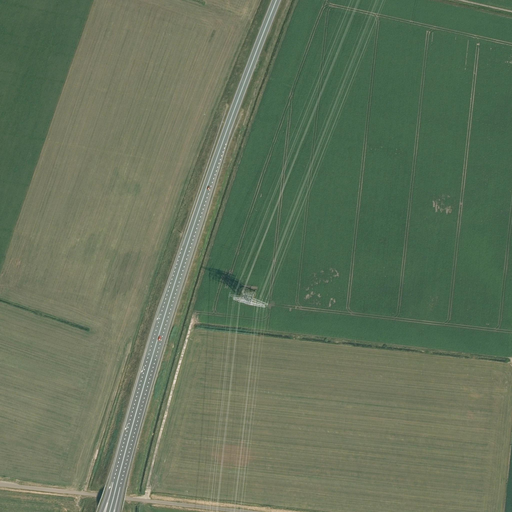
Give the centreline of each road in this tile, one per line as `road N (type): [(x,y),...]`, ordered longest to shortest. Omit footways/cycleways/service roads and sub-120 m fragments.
road 1 (trunk): [(116,485),(192,227),(276,0)]
road 2 (unclassified): [(129,498),(0,483)]
